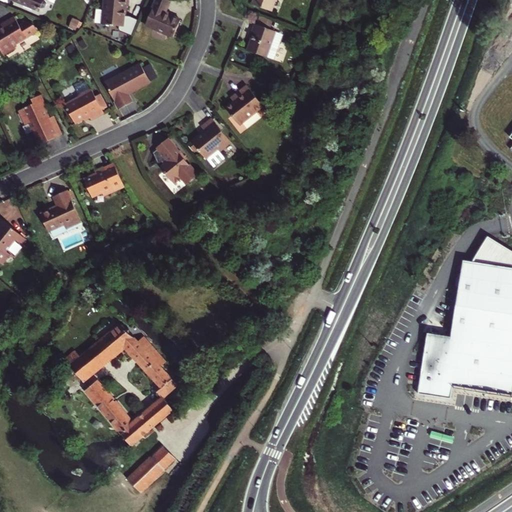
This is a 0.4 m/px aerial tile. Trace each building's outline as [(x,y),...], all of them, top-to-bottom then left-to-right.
[(12,0),(39,11),(40,8),(44,10),(48,4),(44,0),(12,0)] [(128,6),(128,0),(105,0),(103,24),(125,26),(126,6),(128,6)] [(165,13),(170,0),(155,0),(152,8),(153,8),(146,25),(173,36),(180,19),(165,13)] [(277,0),(278,0),(281,1),(281,0),(256,0),(255,5),(274,12),(277,0)] [(18,24),(13,15),(1,22),(3,25),(0,26),(0,49),(3,55),(15,48),(13,44),(37,31),(33,24),(24,20),(18,24)] [(272,39),(275,31),(255,24),(251,33),(254,34),(247,50),(266,57),(266,56),(274,59),(280,42),(272,39)] [(272,39),(280,42),(283,34),(275,31),(272,39)] [(130,91),(150,80),(140,61),(105,81),(119,107),(134,99),(130,91)] [(145,66),(151,79),(159,76),(154,63),(145,66)] [(90,89),(86,81),(75,87),(79,95),(78,96),(79,98),(66,105),(76,123),(90,115),(92,119),(105,112),(103,108),(108,105),(101,92),(95,96),(91,89),(90,89)] [(236,97),(232,101),(225,107),(238,123),(262,104),(245,84),(233,94),(236,97)] [(35,145),(63,133),(55,114),(48,117),(46,111),(50,109),(42,93),(33,97),(35,102),(20,109),(26,122),(30,121),(38,137),(33,139),(35,145)] [(231,141),(212,118),(201,127),(204,131),(191,141),(205,158),(216,149),(218,152),(231,141)] [(164,170),(174,183),(182,177),(187,183),(188,182),(191,182),(196,178),(197,175),(198,174),(168,137),(157,146),(158,147),(154,150),(158,162),(162,160),(165,163),(164,170)] [(223,158),(218,152),(216,149),(205,158),(213,167),(223,158)] [(102,196),(112,191),(101,167),(93,170),(94,173),(83,178),(90,196),(100,191),(102,196)] [(81,222),(66,189),(52,195),(57,206),(51,209),(50,207),(39,212),(47,231),(63,224),(65,228),(81,222)] [(22,241),(25,237),(0,216),(0,215),(0,260),(4,263),(12,253),(8,250),(18,238),(22,241)] [(450,335),(426,331),(416,391),(448,397),(451,383),(510,394),(511,381),(511,249),(488,235),(473,258),(463,257),(456,296),(450,335)] [(71,365),(83,380),(125,347),(161,386),(156,390),(162,398),(156,404),(165,415),(173,408),(166,400),(164,397),(178,385),(161,366),(166,362),(148,343),(143,346),(131,333),(121,325),(81,357),(71,365)] [(71,365),(81,357),(75,349),(65,358),(71,365)] [(157,422),(148,411),(133,423),(97,380),(85,389),(122,432),(124,435),(130,442),(132,443),(157,422)] [(148,411),(157,422),(165,415),(156,404),(148,411)] [(152,456),(164,468),(176,457),(164,445),(152,456)] [(164,468),(152,456),(151,454),(127,477),(131,481),(141,492),(165,469),(164,468)]
